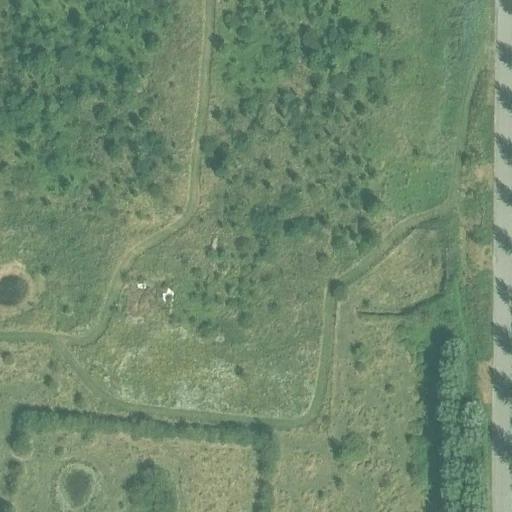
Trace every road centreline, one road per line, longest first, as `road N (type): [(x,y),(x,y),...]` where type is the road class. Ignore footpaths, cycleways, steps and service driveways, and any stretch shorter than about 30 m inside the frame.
road 1 (unclassified): [(502,511),(505,0)]
road 2 (track): [(411,225),(454,195),(471,105),(504,38)]
